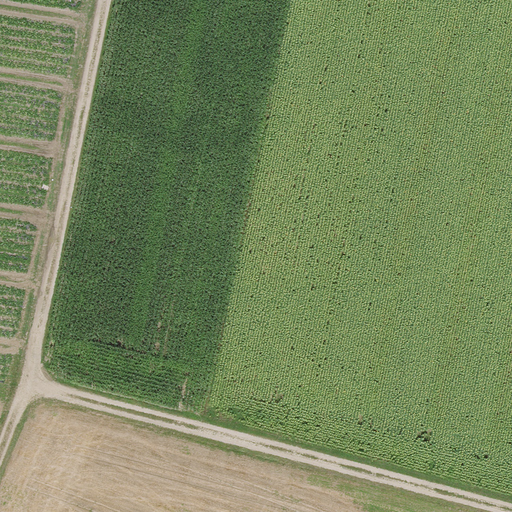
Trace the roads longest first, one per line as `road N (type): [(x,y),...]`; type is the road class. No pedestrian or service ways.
road 1 (track): [(30,383),(506,511)]
road 2 (track): [(0,457),(30,383),(103,0)]
